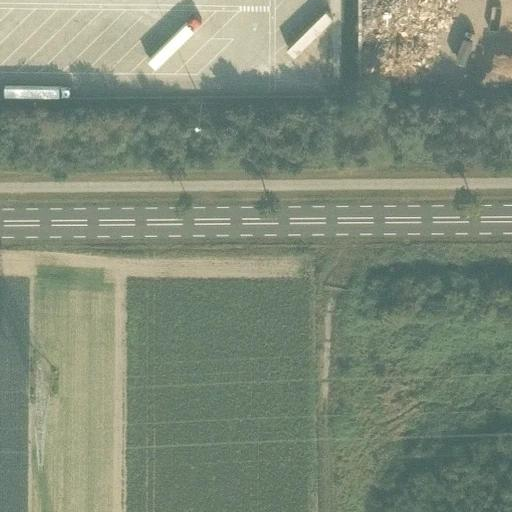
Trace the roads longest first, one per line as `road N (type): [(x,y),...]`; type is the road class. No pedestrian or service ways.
road 1 (secondary): [(0,226),(511,219)]
road 2 (track): [(334,511),(335,284)]
